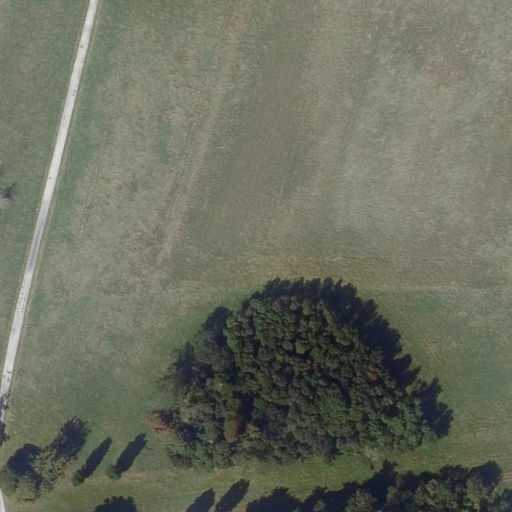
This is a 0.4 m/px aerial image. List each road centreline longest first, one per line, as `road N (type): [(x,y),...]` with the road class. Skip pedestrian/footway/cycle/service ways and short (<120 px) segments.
road 1 (unclassified): [(0,396),(91,0)]
road 2 (track): [(217,511),(511,476)]
